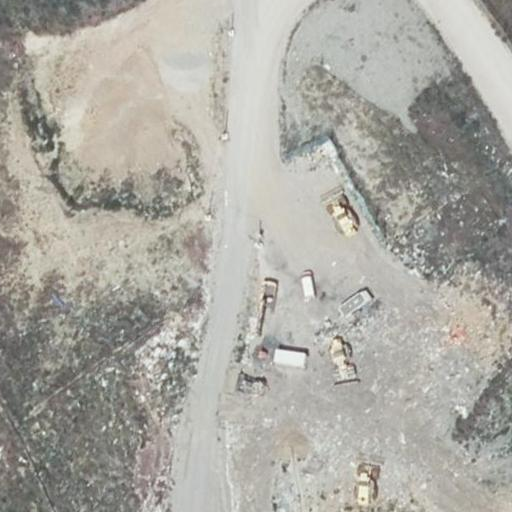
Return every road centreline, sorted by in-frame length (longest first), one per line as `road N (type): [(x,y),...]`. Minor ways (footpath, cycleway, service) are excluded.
road 1 (track): [(142,511),(166,475),(316,348),(434,267),(511,331)]
road 2 (track): [(440,511),(511,382)]
